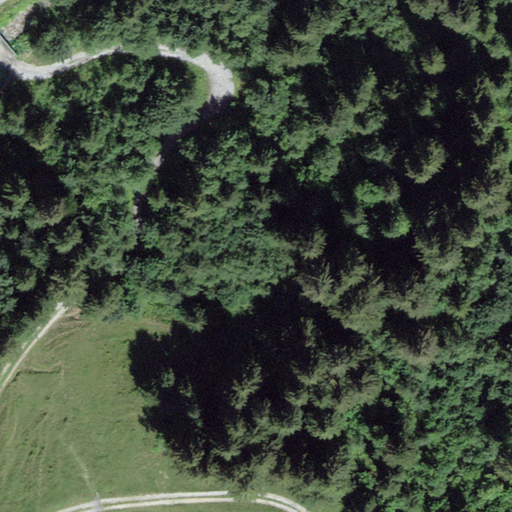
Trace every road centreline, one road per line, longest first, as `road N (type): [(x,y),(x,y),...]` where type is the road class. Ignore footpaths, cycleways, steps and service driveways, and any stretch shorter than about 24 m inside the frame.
road 1 (track): [(0,50),(26,78),(129,51),(202,58),(232,83),(223,117),(175,145),(146,201),(143,240),(28,345),(0,390)]
road 2 (track): [(0,103),(67,30),(307,0)]
road 3 (track): [(81,511),(158,503),(285,504),(296,511)]
